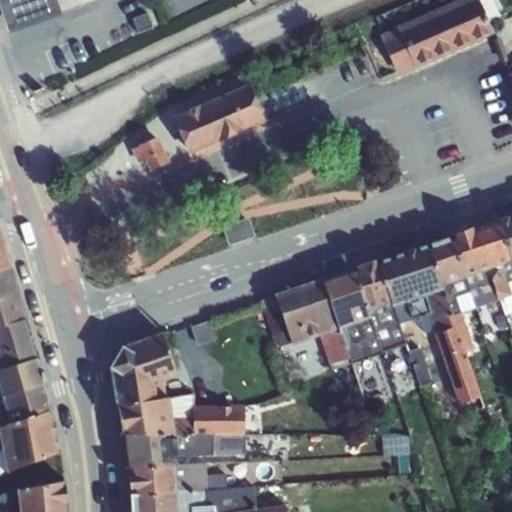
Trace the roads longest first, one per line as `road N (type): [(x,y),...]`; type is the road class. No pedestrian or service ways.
road 1 (secondary): [(67,331),(434,206)]
road 2 (residential): [(394,91),(40,230)]
road 3 (primary): [(99,511),(67,331)]
road 4 (residential): [(494,185),(455,91),(434,84),(394,91)]
road 5 (residential): [(434,206),(394,91)]
